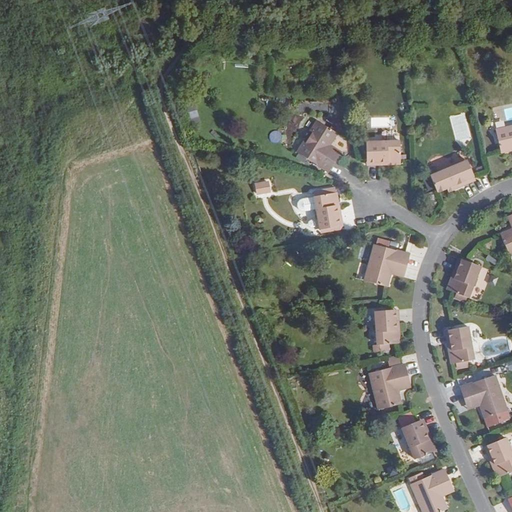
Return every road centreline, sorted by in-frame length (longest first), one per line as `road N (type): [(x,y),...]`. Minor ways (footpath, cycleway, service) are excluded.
road 1 (track): [(319,511),(155,87),(207,20),(511,21)]
road 2 (residential): [(483,511),(432,391),(418,330),(422,280),(442,237)]
